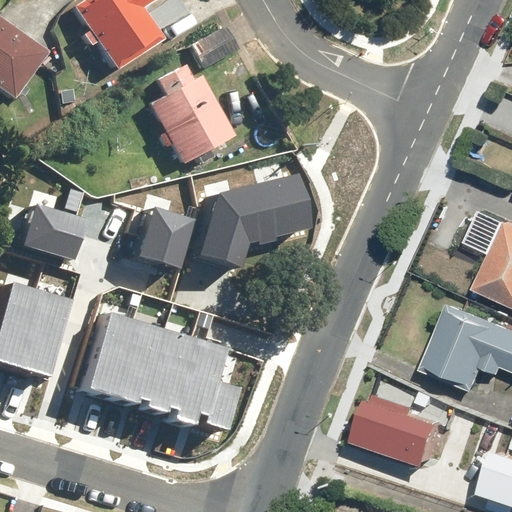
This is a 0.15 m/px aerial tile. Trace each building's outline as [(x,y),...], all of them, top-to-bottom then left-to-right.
[(112,72),(160,42),(153,31),(183,12),(176,0),(164,0),(141,14),(138,9),(152,0),(79,0),(70,6),(112,72)] [(0,96),(8,102),(43,54),(0,23),(0,96)] [(195,73),(231,53),(217,29),(182,48),(195,73)] [(179,165),(231,137),(197,78),(189,82),(180,66),(153,81),(161,96),(145,104),(179,165)] [(81,101),(103,89),(94,73),(72,86),(81,101)] [(209,196),(193,255),(236,266),(242,245),(304,230),(290,176),(209,196)] [(130,255),(168,267),(184,220),(146,208),(130,255)] [(29,209),(18,247),(65,261),(77,223),(29,209)] [(511,223),(503,219),(472,289),(511,306),(511,223)] [(2,286),(0,293),(0,366),(41,379),(63,304),(2,286)] [(511,328),(447,303),(420,369),(473,390),(483,368),(499,374),(503,366),(511,370),(511,328)] [(105,319),(81,394),(217,437),(232,391),(202,382),(212,353),(105,319)] [(364,438),(433,461),(447,420),(378,397),(364,438)] [(511,453),(498,449),(485,487),(511,495),(511,453)]
